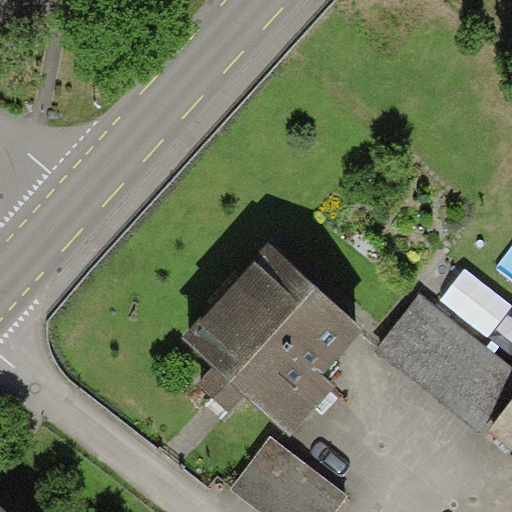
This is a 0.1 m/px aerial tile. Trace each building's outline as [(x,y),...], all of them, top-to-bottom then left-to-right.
[(180,344),(274,427),(367,321),(273,238),(180,344)] [(506,372),(417,301),(375,353),(464,424),(506,372)] [(511,511),(511,389),(490,418),(511,434),(511,455),(509,460),(511,462),(511,511)] [(326,511),(341,493),(264,435),(229,482),(268,511),(326,511)] [(44,511),(7,480),(0,488),(0,511),(44,511)]
